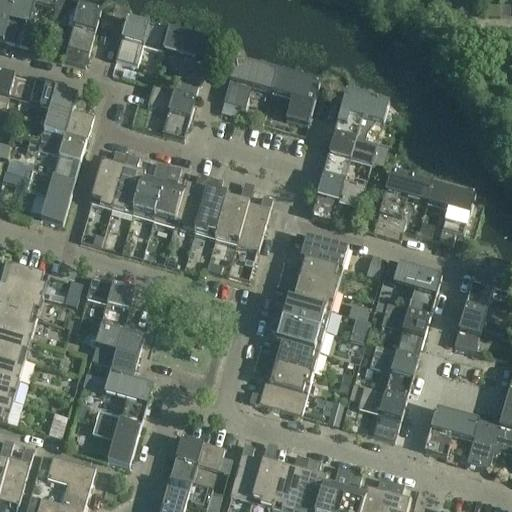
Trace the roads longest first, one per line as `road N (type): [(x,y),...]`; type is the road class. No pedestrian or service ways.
road 1 (residential): [(285,227),(458,276),(425,392)]
road 2 (residential): [(305,184),(216,158),(163,156),(100,139)]
road 3 (residential): [(256,312),(63,260)]
road 4 (residential): [(402,471),(228,426)]
road 5 (residential): [(228,426),(165,410),(137,505),(127,511)]
road 6 (residential): [(0,61),(113,96),(100,139)]
road 7 (residential): [(100,139),(63,260)]
